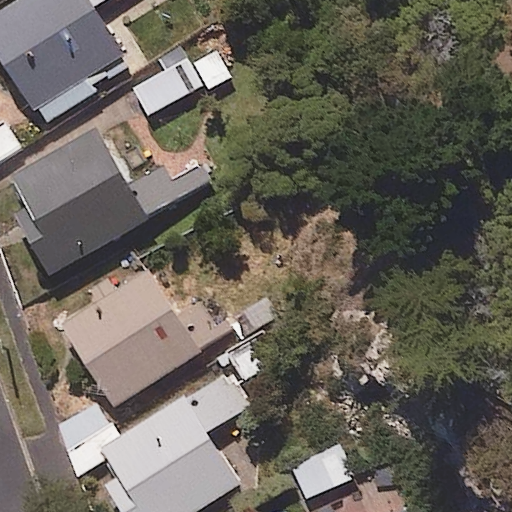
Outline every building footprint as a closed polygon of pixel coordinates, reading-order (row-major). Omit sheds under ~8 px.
[(120,0),(34,0),(0,21),(0,52),(47,130),(101,97),(96,88),(134,65),(101,11),(120,0)] [(238,82),(223,52),(200,64),(197,59),(135,91),(154,126),(238,82)] [(0,168),(25,152),(10,128),(0,134),(0,168)] [(102,133),(18,181),(35,212),(22,219),(57,282),(154,225),(207,195),(193,171),(173,182),(165,167),(131,185),(102,133)] [(182,318),(148,267),(61,326),(120,414),(229,341),(203,304),(182,318)] [(283,359),(264,332),(227,358),(246,385),(283,359)] [(252,411),(230,376),(125,445),(100,406),(59,433),(81,479),(110,462),(125,484),(111,493),(123,511),(210,511),(246,489),(212,437),(252,411)] [(357,470),(339,441),(293,470),(311,499),(357,470)] [(388,511),(420,511),(412,498),(388,511)]
